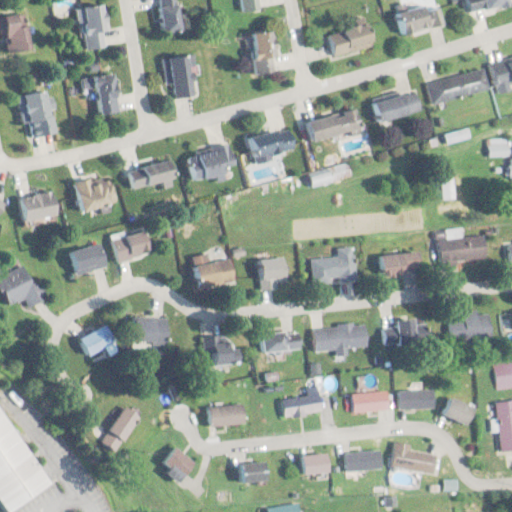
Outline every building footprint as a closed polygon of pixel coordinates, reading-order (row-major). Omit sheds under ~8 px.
[(171,27),(167,4),(170,3),(169,0),(148,0),(155,30),(171,27)] [(498,4),(496,0),(459,0),(461,11),(498,4)] [(99,44),(93,3),(72,6),(78,47),(99,44)] [(511,79),(511,56),(483,61),(486,83),(511,79)] [(111,108),(105,71),(74,76),(76,87),(87,86),(91,111),(111,108)] [(44,132),(37,89),(13,93),(20,136),(44,132)] [(411,112),(408,92),(366,97),(369,117),(411,112)] [(303,140),(352,128),(346,108),(298,120),(303,140)] [(183,175),(215,174),(214,165),(223,165),(222,147),(183,148),(183,175)] [(504,189),(511,188),(511,157),(503,157),(504,189)] [(133,230),(104,239),(110,260),(139,252),(133,230)] [(469,258),(468,237),(432,238),(432,258),(469,258)] [(511,241),(501,243),(504,262),(511,260),(511,241)] [(305,256),(306,283),(323,283),(323,278),(348,277),(347,246),(330,246),(331,255),(305,256)] [(26,288),(27,290),(17,293),(21,303),(38,297),(34,286),(26,288)] [(471,309),(455,309),(454,333),(471,333),(471,309)] [(125,317),(125,341),(158,342),(159,318),(125,317)] [(306,325),(307,351),(341,350),(341,346),(358,345),(357,323),(306,325)] [(107,342),(100,324),(72,335),(78,353),(107,342)] [(206,362),(228,361),(228,347),(205,348),(206,362)] [(425,407),(424,389),(392,390),(393,408),(425,407)] [(345,411),(380,409),(379,391),(344,393),(345,411)] [(311,393),(274,395),(275,415),(312,413),(311,393)] [(435,416),(458,423),(463,406),(441,399),(435,416)] [(511,420),(511,412),(511,400),(487,402),(493,451),(511,449),(511,444),(509,421),(511,420)] [(0,508),(0,423),(40,481),(0,508)] [(428,454),(396,448),(393,467),(424,473),(428,454)] [(293,465),(316,465),(316,454),(293,455),(293,465)]
